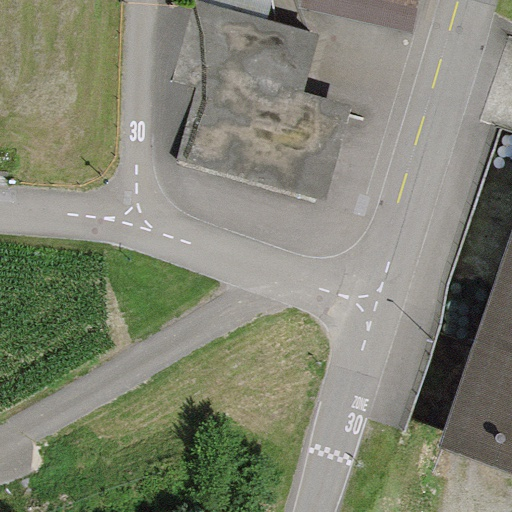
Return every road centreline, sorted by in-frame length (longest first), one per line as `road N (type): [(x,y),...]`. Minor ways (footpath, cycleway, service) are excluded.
road 1 (unclassified): [(471,0),(376,305)]
road 2 (residential): [(130,227),(376,305)]
road 3 (residential): [(147,0),(130,227)]
road 4 (unclassified): [(376,305),(315,511)]
road 5 (residential): [(0,215),(130,227)]
